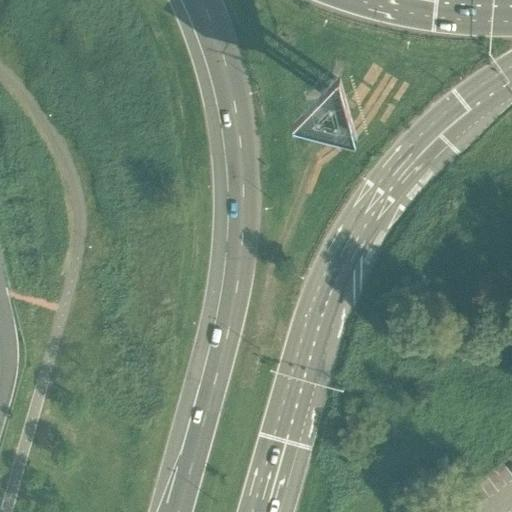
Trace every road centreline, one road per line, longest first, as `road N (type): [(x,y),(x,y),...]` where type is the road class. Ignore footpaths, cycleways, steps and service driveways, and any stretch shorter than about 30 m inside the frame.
road 1 (secondary): [(191,0),(227,113),(235,243),(221,331),(170,511)]
road 2 (secondary): [(265,511),(320,314),(354,240),(424,149),(511,79)]
